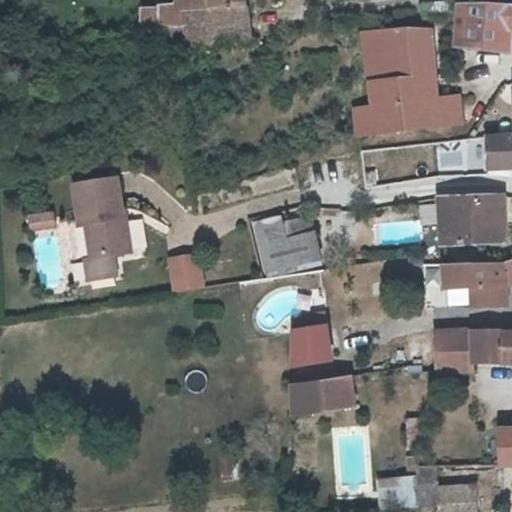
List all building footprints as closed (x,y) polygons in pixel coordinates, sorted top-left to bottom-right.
[(159,8),(161,31),(186,29),(185,15),(212,14),(211,0),(183,0),(184,6),(159,8)] [(211,0),(212,14),(248,9),(247,0),(211,0)] [(511,4),(462,2),(460,23),(464,46),(508,50),(510,21),(511,21),(511,4)] [(161,31),(161,32),(161,46),(187,45),(187,52),(250,44),(248,9),(212,14),(185,15),(186,29),(161,31)] [(364,32),(370,105),(372,137),(460,128),(459,119),(457,80),(434,81),(432,29),(364,32)] [(354,139),(372,137),(370,105),(352,107),(354,139)] [(511,133),(496,135),(494,135),(486,136),(487,167),(507,168),(511,167),(511,133)] [(122,180),(78,185),(82,224),(90,224),(93,258),(88,259),(89,279),(117,277),(115,256),(133,254),(128,217),(122,218),(121,213),(125,212),(122,180)] [(501,195),(438,200),(442,247),(466,245),(466,244),(494,242),(502,237),(501,195)] [(50,211),(23,215),(25,230),(53,226),(50,211)] [(284,220),(257,228),(268,274),(321,260),(316,236),(288,243),(284,220)] [(195,252),(163,257),(169,292),(201,287),(195,252)] [(452,264),(456,264),(454,254),(442,255),(443,264),(452,264)] [(506,285),(505,259),(503,263),(456,264),(452,264),(443,264),(445,287),(471,286),(471,306),(502,305),(506,305),(506,285)] [(326,327),(295,331),(299,367),(330,364),(326,327)] [(473,364),(473,368),(511,367),(511,334),(507,335),(506,332),(505,332),(471,333),(472,347),(472,349),(473,364)] [(473,374),(473,368),(473,364),(472,349),(472,347),(471,333),(433,333),(434,376),(435,376),(473,375),(473,374)] [(354,406),(350,377),(289,387),(293,417),(354,406)] [(501,430),(511,429),(511,417),(500,418),(500,430),(501,430)] [(511,429),(501,430),(500,430),(500,445),(500,450),(501,463),(511,462),(511,429)] [(414,476),(415,505),(439,505),(438,485),(437,465),(415,465),(414,476)] [(380,478),(380,507),(381,507),(400,506),(415,505),(414,476),(409,477),(380,478)] [(467,511),(466,485),(438,485),(439,505),(439,511),(467,511)]
